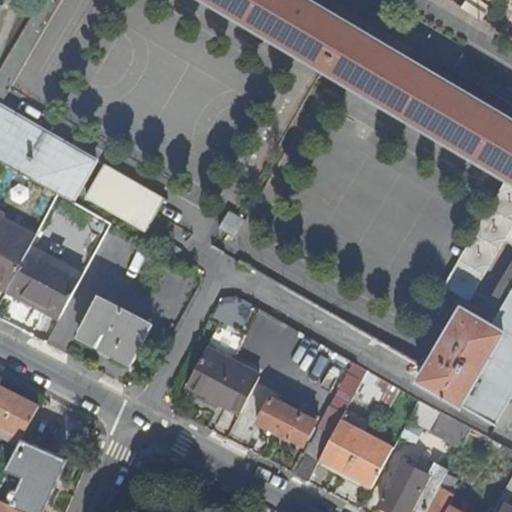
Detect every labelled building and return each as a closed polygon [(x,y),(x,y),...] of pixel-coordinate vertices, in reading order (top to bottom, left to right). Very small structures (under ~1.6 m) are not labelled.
[(0,104),(61,0),(47,0),(8,67),(4,64),(0,71),(0,104)] [(47,0),(42,0),(4,64),(8,67),(47,0)] [(511,119),(309,0),(207,0),(442,139),(511,179),(511,260),(481,313),(457,299),(426,353),(433,357),(419,379),(496,426),(496,424),(493,422),(511,390),(511,119)] [(466,0),(461,8),(480,20),(493,0),(466,0)] [(94,159),(0,105),(0,160),(7,164),(72,202),(97,159),(96,159),(94,159)] [(87,198),(87,199),(147,233),(166,200),(106,166),(87,198)] [(247,222),(230,211),(219,228),(237,238),(247,222)] [(0,280),(10,285),(26,254),(31,244),(35,237),(0,219),(0,280)] [(469,300),(493,256),(467,242),(443,285),(469,300)] [(42,311),(59,319),(84,272),(31,244),(26,254),(10,285),(8,287),(44,306),(42,311)] [(8,287),(10,285),(0,280),(0,292),(5,295),(8,287)] [(41,314),(42,311),(44,306),(8,287),(5,295),(41,314)] [(99,297),(79,334),(135,362),(154,325),(99,297)] [(209,346),(233,352),(238,335),(214,329),(209,346)] [(193,386),(241,412),(260,377),(213,350),(193,386)] [(348,374),(361,381),(366,372),(353,364),(352,364),(348,374)] [(389,410),(400,390),(366,372),(361,381),(356,392),(389,410)] [(0,385),(0,382),(3,377),(0,375),(0,425),(19,435),(17,438),(15,439),(14,442),(20,444),(23,439),(40,406),(0,385)] [(303,413),(271,396),(257,422),(290,440),(291,438),(303,445),(319,416),(305,409),(303,413)] [(458,444),(468,426),(418,400),(409,418),(458,444)] [(345,412),(320,459),(373,486),(393,447),(368,433),(359,429),(363,421),(345,412)] [(372,426),(363,421),(359,429),(368,433),(372,426)] [(482,434),(471,428),(465,439),(476,444),(482,434)] [(500,457),(506,447),(489,437),(483,448),(500,457)] [(45,511),(69,461),(23,439),(20,444),(0,482),(0,500),(26,511),(45,511)] [(511,463),(511,449),(506,447),(500,457),(511,463)] [(306,454),(295,475),(308,482),(319,461),(306,454)] [(440,486),(448,471),(437,465),(434,471),(405,455),(379,505),(393,511),(410,511),(415,502),(428,509),(440,486)] [(428,509),(425,511),(471,511),(453,502),(452,503),(448,501),(455,495),(440,486),(428,509)] [(0,511),(26,511),(0,500),(0,511)] [(511,511),(511,507),(500,501),(493,511),(511,511)]
